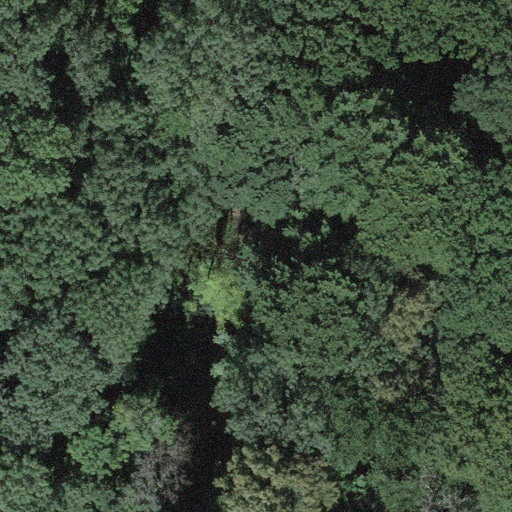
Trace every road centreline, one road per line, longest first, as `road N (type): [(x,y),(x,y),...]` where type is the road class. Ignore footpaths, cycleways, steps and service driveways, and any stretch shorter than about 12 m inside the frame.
road 1 (track): [(157,511),(307,169),(511,168)]
road 2 (track): [(289,0),(307,169)]
